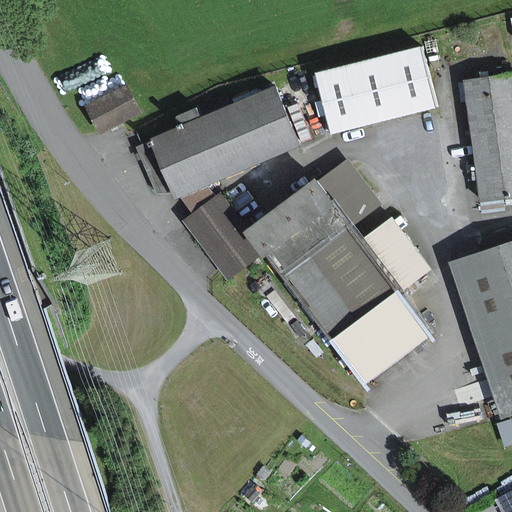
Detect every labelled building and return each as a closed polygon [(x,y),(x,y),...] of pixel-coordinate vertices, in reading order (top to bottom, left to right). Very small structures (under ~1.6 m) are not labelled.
[(427,52),(321,78),(336,138),(441,113),(427,52)] [(511,79),(468,83),(479,206),(511,202),(511,79)] [(133,95),(98,114),(107,132),(143,114),(133,95)] [(281,95),(138,153),(160,208),(303,150),(281,95)] [(224,207),(189,233),(229,288),(267,261),(364,392),(443,334),(331,181),(249,240),(224,207)] [(511,248),(460,264),(508,421),(511,420),(511,248)]
